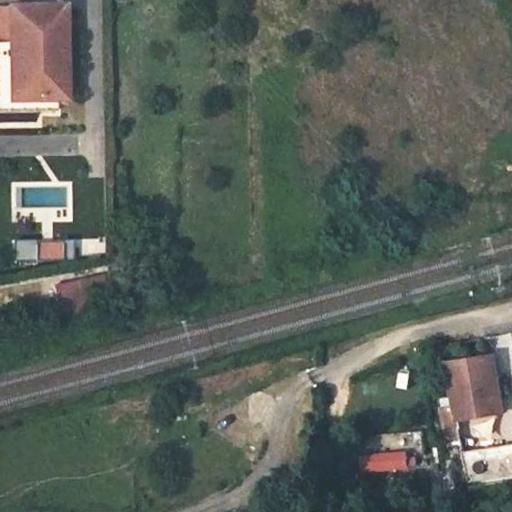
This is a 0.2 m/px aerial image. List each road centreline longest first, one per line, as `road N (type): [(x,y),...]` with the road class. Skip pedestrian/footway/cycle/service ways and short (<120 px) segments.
road 1 (unknown): [(330,371),(298,400),(252,489),(208,511)]
road 2 (residential): [(511,313),(415,330),(330,371)]
